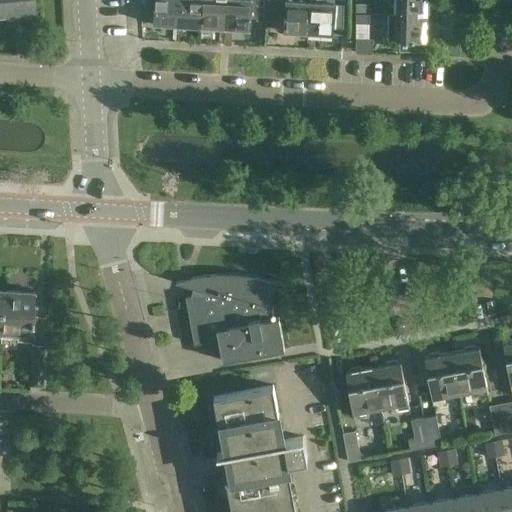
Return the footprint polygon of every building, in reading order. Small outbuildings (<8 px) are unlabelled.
[(0,0),(0,16),(9,16),(9,19),(36,16),(34,0),(0,0)] [(153,0),(152,24),(176,26),(177,0),(153,0)] [(177,0),(176,26),(200,27),(201,0),(177,0)] [(201,0),(200,27),(224,29),(226,0),(201,0)] [(226,0),(224,29),(249,30),(250,18),(267,19),(268,0),(226,0)] [(284,0),(283,32),(307,33),(309,0),(284,0)] [(309,0),(307,33),(332,35),(334,1),(327,1),(326,0),(309,0)] [(428,16),(428,0),(394,0),(394,15),(388,15),(428,16)] [(355,15),(367,15),(368,5),(355,5),(355,15)] [(367,15),(355,15),(355,23),(367,23),(367,15)] [(428,16),(388,15),(388,40),(398,41),(398,50),(425,52),(426,41),(427,41),(428,16)] [(191,277),(182,280),(175,282),(193,288),(191,295),(185,296),(194,344),(212,340),(212,338),(218,337),(222,360),(284,349),(278,316),(269,318),(267,311),(277,281),(267,278),(258,276),(249,275),(240,274),(231,273),(221,273),(217,273),(207,274),(197,276),(191,277)] [(37,290),(4,288),(2,335),(18,336),(17,339),(34,340),(37,290)] [(511,339),(501,342),(511,395),(511,339)] [(30,386),(45,387),(47,345),(32,344),(30,386)] [(451,351),(458,392),(474,389),(475,395),(487,393),(478,346),(451,351)] [(458,392),(451,351),(423,357),(432,403),(444,401),(443,395),(458,392)] [(373,367),(380,407),(395,404),(396,410),(408,407),(399,361),(373,367)] [(380,407),(373,367),(346,372),(354,417),(366,415),(365,410),(380,407)] [(303,436),(286,440),(276,442),(271,416),(279,415),(273,385),(213,396),(223,451),(216,453),(217,454),(220,454),(225,481),(226,481),(231,509),(232,509),(233,511),(288,511),(278,453),(286,451),(288,462),(307,458),(303,436)] [(511,400),(500,403),(506,432),(511,430),(511,400)] [(506,432),(500,403),(488,405),(493,434),(506,432)] [(422,417),(427,446),(440,444),(435,415),(422,417)] [(427,446),(422,417),(410,420),(414,438),(407,439),(409,450),(427,446)] [(355,430),(342,432),(348,461),(361,459),(355,430)] [(505,454),(502,439),(491,441),(494,456),(505,454)] [(484,442),(486,457),(494,456),(491,441),(484,442)] [(455,448),(445,450),(448,465),(458,463),(455,448)] [(448,465),(445,450),(437,451),(439,467),(448,465)] [(411,473),(408,457),(397,459),(400,475),(411,473)] [(389,460),(392,476),(400,475),(397,459),(389,460)] [(511,511),(511,486),(500,489),(504,511),(511,511)] [(504,511),(500,489),(477,493),(480,511),(504,511)] [(480,511),(477,493),(453,497),(456,511),(480,511)] [(456,511),(453,497),(429,502),(431,511),(456,511)] [(431,511),(429,502),(406,506),(407,511),(431,511)]
